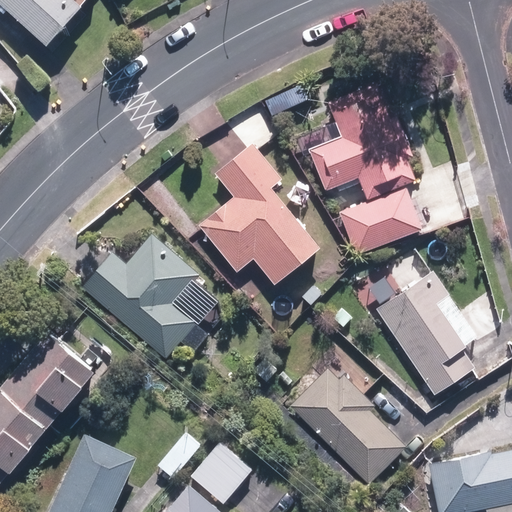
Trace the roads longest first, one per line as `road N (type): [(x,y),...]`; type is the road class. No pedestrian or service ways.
road 1 (residential): [(314,0),(244,29),(133,104),(69,159),(0,236)]
road 2 (residential): [(469,0),(511,177)]
